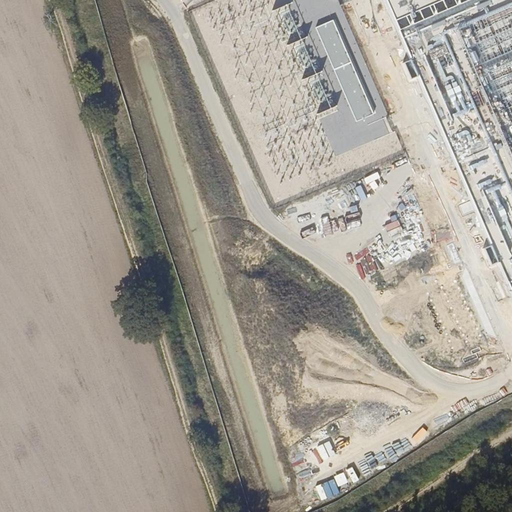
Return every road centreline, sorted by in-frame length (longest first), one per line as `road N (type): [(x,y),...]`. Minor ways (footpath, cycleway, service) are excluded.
road 1 (track): [(58,0),(220,511)]
road 2 (track): [(397,511),(511,436)]
